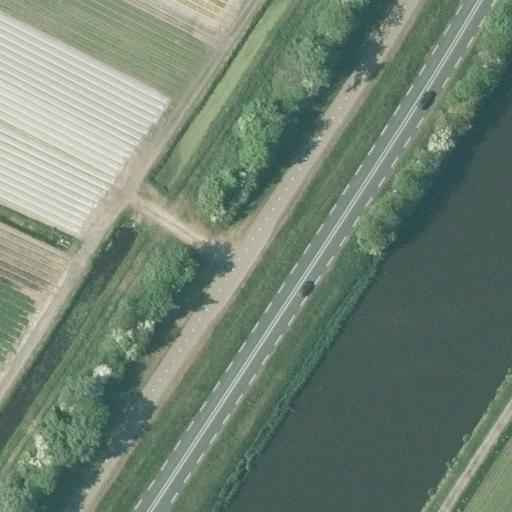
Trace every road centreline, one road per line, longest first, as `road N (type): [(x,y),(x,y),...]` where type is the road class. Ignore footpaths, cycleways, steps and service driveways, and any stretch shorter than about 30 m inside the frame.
road 1 (unclassified): [(409,0),(73,511)]
road 2 (primary): [(150,511),(480,0)]
road 3 (track): [(438,511),(511,399)]
